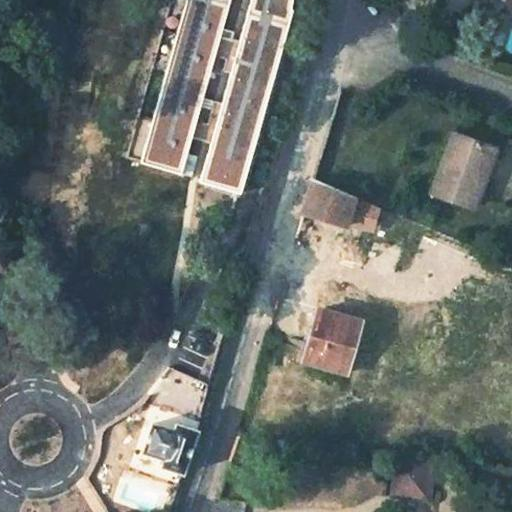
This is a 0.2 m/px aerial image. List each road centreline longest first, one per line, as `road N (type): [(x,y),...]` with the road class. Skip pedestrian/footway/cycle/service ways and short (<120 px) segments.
road 1 (secondary): [(339,0),(189,511)]
road 2 (unknown): [(115,392),(80,192),(79,126),(105,0)]
road 3 (unknown): [(43,436),(42,360),(0,266)]
road 4 (unknown): [(115,392),(259,288)]
